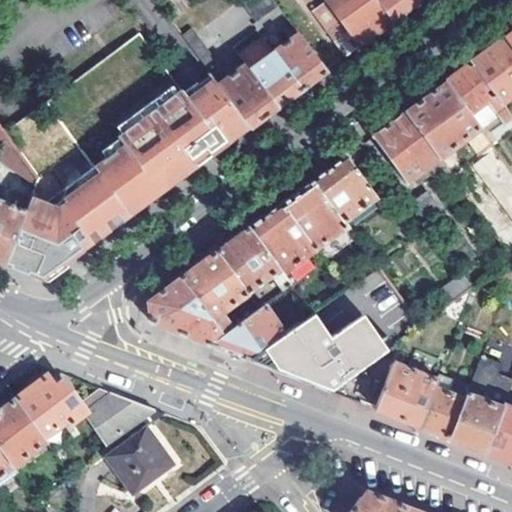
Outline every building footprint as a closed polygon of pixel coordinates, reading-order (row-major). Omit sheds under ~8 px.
[(271,0),(243,0),(241,2),(256,23),(277,7),(271,0)] [(374,0),(327,0),(324,3),(357,47),(374,35),(391,23),(374,0)] [(374,0),(391,23),(397,18),(421,0),(374,0)] [(311,12),(343,58),(357,47),(324,3),(311,12)] [(179,38),(204,72),(214,65),(189,30),(179,38)] [(511,33),(503,40),(511,51),(511,33)] [(143,35),(48,105),(130,216),(209,158),(248,130),(216,87),(207,76),(186,92),(143,35)] [(266,35),(239,53),(247,66),(274,48),(266,35)] [(325,72),(297,35),(273,53),(300,90),(307,85),(325,72)] [(511,94),(511,51),(503,40),(478,58),(471,64),(501,103),(511,94)] [(300,90),(273,53),(249,71),(276,108),(294,95),(300,90)] [(501,103),(471,64),(449,79),(445,83),(472,119),(476,116),(472,111),(486,101),(494,114),(503,107),(501,103)] [(249,71),(245,65),(216,87),(248,130),(254,125),(276,108),(249,71)] [(511,174),(472,119),(445,83),(415,105),(405,113),(439,159),(466,139),(478,156),(470,161),(478,172),(473,176),(489,199),(511,182),(511,174)] [(56,206),(86,249),(95,243),(130,216),(48,105),(5,138),(56,206)] [(439,159),(405,113),(372,137),(405,184),(439,159)] [(374,196),(345,156),(311,181),(340,221),(374,196)] [(340,221),(311,181),(285,200),(279,205),(311,249),(343,226),(340,221)] [(0,264),(2,265),(29,196),(19,191),(13,206),(0,200),(0,264)] [(426,192),(409,205),(425,226),(442,214),(426,192)] [(2,265),(43,281),(71,260),(86,249),(56,206),(29,196),(2,265)] [(340,221),(343,226),(347,231),(359,222),(362,226),(384,209),(374,196),(340,221)] [(311,249),(279,205),(273,209),(247,228),(279,272),(311,249)] [(511,224),(496,236),(511,257),(511,224)] [(279,272),(247,228),(231,240),(215,252),(247,295),(270,278),(279,289),(287,284),(279,272)] [(247,295),(215,252),(198,264),(179,279),(222,337),(232,330),(220,314),(247,295)] [(437,296),(447,309),(472,290),(463,277),(437,296)] [(222,337),(179,279),(172,284),(146,303),(148,311),(150,322),(210,346),(222,337)] [(222,337),(210,346),(239,357),(248,361),(284,335),(272,319),(264,307),(232,330),(222,337)] [(284,335),(248,361),(304,382),(372,333),(361,317),(329,341),(312,316),(284,335)] [(372,333),(304,382),(332,393),(387,353),(372,333)] [(467,396),(486,403),(501,365),(482,358),(467,396)] [(384,387),(375,410),(412,424),(419,427),(434,389),(437,381),(393,364),(384,387)] [(72,423),(87,411),(72,390),(63,396),(48,376),(16,399),(45,438),(70,419),(72,423)] [(376,383),(366,407),(375,410),(384,387),(376,383)] [(434,389),(419,427),(428,430),(451,439),(465,401),(434,389)] [(110,442),(156,409),(121,395),(113,393),(87,411),(110,442)] [(486,403),(467,396),(465,401),(451,439),(476,449),(485,452),(502,409),(486,403)] [(47,441),(45,438),(16,399),(0,410),(0,445),(15,465),(47,441)] [(502,409),(485,452),(501,458),(511,462),(511,409),(503,406),(502,409)] [(148,429),(107,459),(135,495),(175,466),(148,429)] [(0,479),(16,467),(15,465),(0,445),(0,479)] [(402,511),(405,505),(396,502),(372,492),(362,498),(351,511),(402,511)]
